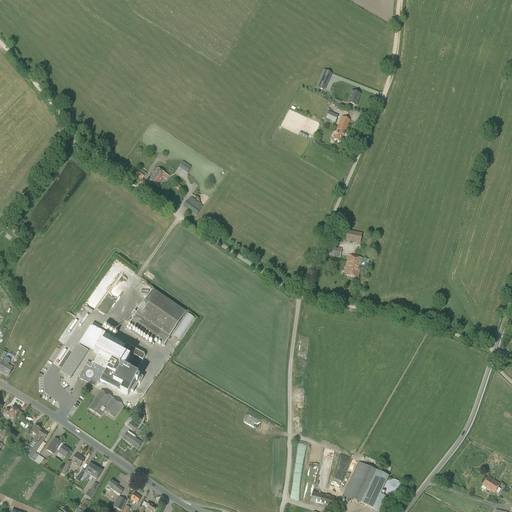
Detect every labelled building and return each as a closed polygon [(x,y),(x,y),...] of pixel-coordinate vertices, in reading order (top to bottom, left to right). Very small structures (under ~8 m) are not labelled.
[(325,90),(332,74),(323,70),(316,86),(325,90)] [(356,106),(361,94),(351,91),(347,103),(356,106)] [(343,136),(350,120),(342,117),(335,132),(336,132),(333,140),(339,142),(342,136),(343,136)] [(187,174),(191,167),(183,161),(178,168),(187,174)] [(141,181),(146,174),(139,169),(135,176),(141,181)] [(158,186),(165,174),(157,169),(149,180),(158,186)] [(197,216),(202,207),(189,198),(183,207),(197,216)] [(360,243),(362,234),(347,231),(345,240),(360,243)] [(340,258),(341,249),(331,247),(329,256),(340,258)] [(361,259),(348,256),(344,276),(358,278),(360,269),(367,271),(369,260),(361,259)] [(169,336),(185,312),(152,289),(128,324),(154,341),(161,331),(169,336)] [(90,302),(86,307),(93,311),(96,306),(90,302)] [(173,335),(181,340),(195,318),(187,313),(173,335)] [(104,332),(93,324),(92,325),(83,339),(89,343),(97,349),(96,352),(99,354),(97,357),(93,365),(87,362),(85,365),(79,376),(80,379),(94,387),(96,382),(99,383),(100,381),(114,388),(120,392),(123,387),(133,393),(138,383),(140,384),(142,380),(137,378),(138,376),(135,374),(144,358),(142,356),(144,352),(132,346),(130,350),(122,346),(123,345),(104,332)] [(70,379),(75,372),(86,355),(83,353),(85,349),(79,345),(65,365),(61,372),(70,379)] [(7,365),(10,361),(6,358),(3,363),(2,362),(0,365),(0,372),(8,377),(13,368),(7,365)] [(114,418),(122,405),(101,391),(89,409),(100,417),(104,411),(114,418)] [(134,432),(137,428),(131,423),(134,419),(140,410),(137,407),(130,416),(124,424),(134,432)] [(19,411),(13,408),(11,411),(6,408),(3,413),(8,416),(8,415),(14,419),(19,411)] [(37,436),(41,430),(36,426),(31,432),(36,436),(37,436)] [(37,436),(36,436),(28,448),(26,447),(22,452),(31,458),(44,439),(45,439),(48,435),(41,430),(37,436)] [(139,448),(140,447),(139,447),(142,443),(135,439),(136,437),(128,431),(123,439),(134,447),(137,450),(139,448)] [(70,451),(63,446),(63,445),(55,439),(47,450),(53,455),(57,449),(59,451),(58,453),(65,458),(70,451)] [(79,468),(84,460),(79,457),(79,456),(76,454),(71,462),(79,468)] [(44,459),(38,456),(35,462),(40,465),(44,459)] [(65,473),(71,464),(67,461),(61,471),(62,472),(61,473),(64,475),(65,473)] [(380,509),(385,497),(380,494),(387,476),(358,462),(341,499),(348,503),(350,498),(376,510),(380,509)] [(88,480),(95,468),(90,464),(85,473),(88,475),(86,478),(88,480)] [(95,468),(88,480),(91,481),(93,478),(97,480),(102,471),(95,468)] [(495,494),(500,486),(488,478),(483,486),(495,494)] [(392,497),(393,497),(395,497),(396,496),(397,495),(399,494),(399,493),(400,492),(401,490),(401,489),(401,487),(401,486),(400,485),(399,483),(398,482),(397,481),(396,480),(395,480),(393,480),(392,480),(390,480),(389,480),(388,481),(386,482),(385,483),(385,484),(384,485),(384,487),(383,488),(384,490),(384,491),(385,493),(385,494),(386,495),(388,496),(389,496),(390,497),(392,497)] [(124,490),(118,486),(111,481),(107,486),(108,486),(106,489),(109,491),(111,489),(114,492),(114,491),(120,495),(124,490)] [(93,494),(98,485),(94,483),(89,492),(88,491),(85,496),(90,498),(92,494),(93,494)] [(332,509),(335,498),(312,492),(309,502),(332,509)] [(137,504),(141,498),(134,493),(130,499),(134,501),(132,504),(134,505),(136,503),(137,504)] [(118,497),(117,496),(117,497),(116,499),(114,504),(112,507),(121,511),(126,501),(125,500),(124,500),(121,498),(118,497)] [(151,511),(153,511),(156,508),(148,503),(146,505),(148,507),(147,509),(151,511)]
